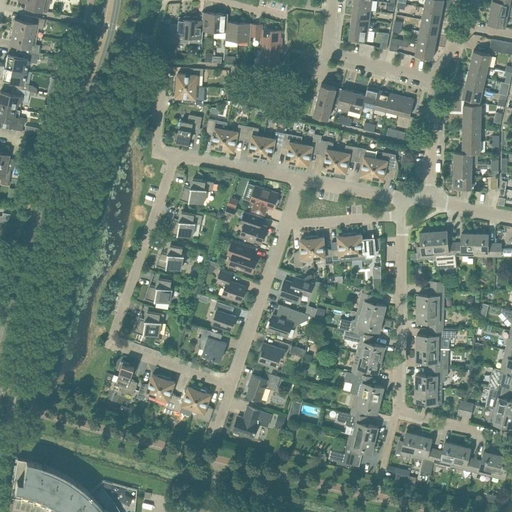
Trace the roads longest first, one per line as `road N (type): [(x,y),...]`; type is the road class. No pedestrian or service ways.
road 1 (residential): [(174,156),(114,332),(120,347),(231,387)]
road 2 (tertiary): [(0,332),(82,98)]
road 3 (residential): [(395,410),(400,216)]
road 4 (residential): [(231,387),(287,225)]
road 5 (residential): [(432,79),(327,51),(333,0)]
road 6 (residential): [(301,181),(174,156)]
road 7 (residential): [(429,200),(432,79)]
road 8 (residential): [(511,439),(395,410)]
